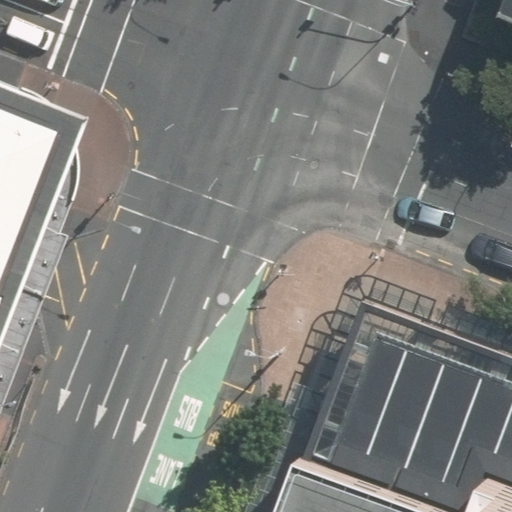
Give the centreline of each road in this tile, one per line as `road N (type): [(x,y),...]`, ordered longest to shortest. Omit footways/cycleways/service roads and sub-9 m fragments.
road 1 (primary): [(239,87),(79,511)]
road 2 (residential): [(239,87),(511,197)]
road 3 (residential): [(18,0),(239,87)]
